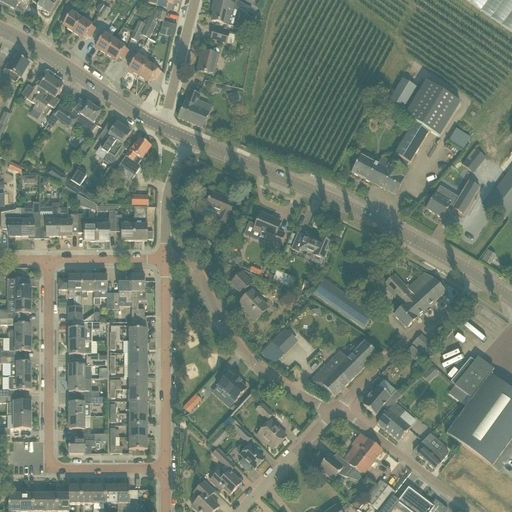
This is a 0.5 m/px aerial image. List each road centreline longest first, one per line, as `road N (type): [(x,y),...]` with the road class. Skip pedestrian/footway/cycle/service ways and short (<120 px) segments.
road 1 (secondary): [(476,278),(389,227),(187,140)]
road 2 (residential): [(164,469),(52,466),(47,259)]
road 3 (residential): [(343,413),(251,365),(190,265),(162,257)]
road 4 (residential): [(164,469),(162,257)]
road 5 (secondary): [(167,131),(0,28)]
road 6 (unclassified): [(343,413),(409,333),(476,278)]
road 7 (residential): [(473,511),(343,413)]
road 8 (unclassified): [(229,511),(343,413)]
road 9 (residential): [(167,131),(195,0)]
road 10 (residential): [(162,257),(167,192),(187,140)]
